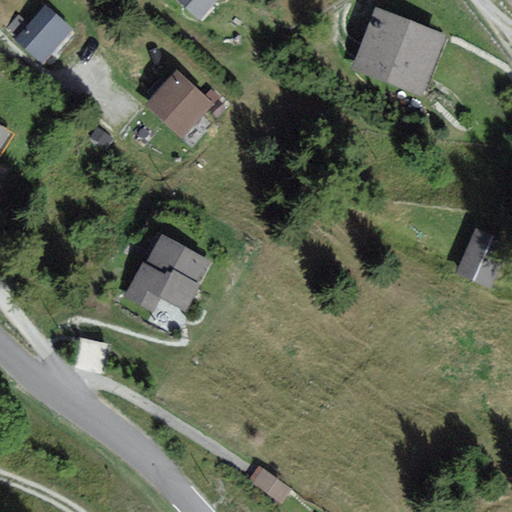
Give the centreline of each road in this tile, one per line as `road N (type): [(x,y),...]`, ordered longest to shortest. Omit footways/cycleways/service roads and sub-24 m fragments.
road 1 (track): [(238,467),(107,388),(86,387),(70,400)]
road 2 (residential): [(61,392),(187,511)]
road 3 (track): [(111,113),(83,90),(20,66),(0,44)]
